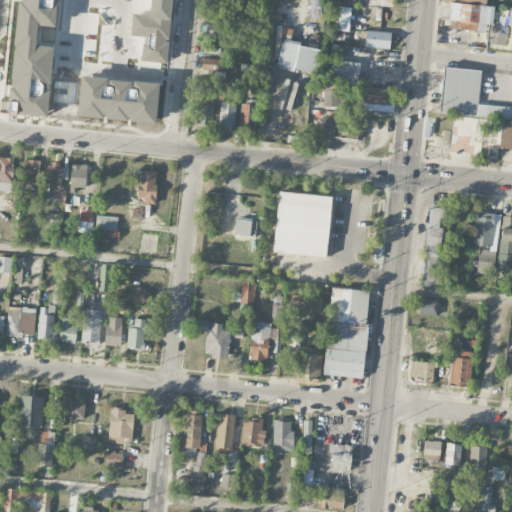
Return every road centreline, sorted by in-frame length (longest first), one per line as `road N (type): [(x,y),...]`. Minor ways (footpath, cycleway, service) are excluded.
road 1 (residential): [(511,184),(0,128)]
road 2 (secondary): [(373,511),(426,0)]
road 3 (residential): [(511,415),(0,363)]
road 4 (residential): [(170,381),(193,163),(184,148)]
road 5 (residential): [(184,148),(200,0)]
road 6 (residential): [(156,511),(170,381)]
